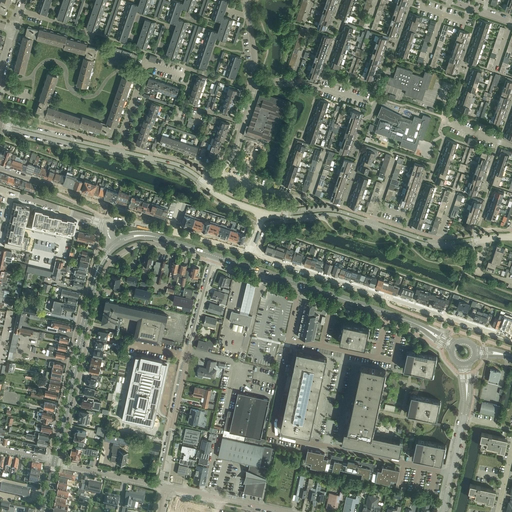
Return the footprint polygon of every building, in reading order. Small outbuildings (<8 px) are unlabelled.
[(0,12),(5,14),(6,10),(7,8),(8,5),(9,3),(10,0),(0,0),(0,2),(0,12)] [(173,0),(172,5),(180,8),(182,8),(184,3),(183,3),(182,3),(181,3),(173,0)] [(40,1),(39,7),(47,9),(48,10),(50,5),(48,4),(40,1)] [(139,6),(149,9),(150,6),(150,4),(142,1),(140,1),(139,6)] [(129,2),(127,7),(135,10),(137,11),(138,5),(129,2)] [(326,2),(324,7),(335,10),(336,7),(334,7),(334,5),(326,2)] [(62,3),(61,8),(62,9),(71,12),(72,7),(72,6),(64,4),(62,3)] [(95,3),(94,8),(95,8),(104,11),(105,6),(97,3),(95,3)] [(184,3),(182,9),(183,9),(186,10),(192,12),(194,7),(185,4),(184,3)] [(217,3),(215,8),(225,12),(227,6),(217,3)] [(138,5),(137,11),(138,11),(138,12),(147,14),(149,9),(139,6),(138,5)] [(172,5),(170,10),(178,13),(180,14),(182,8),(180,8),(172,5)] [(39,7),(37,12),(45,15),(47,15),(48,10),(47,9),(39,7)] [(127,8),(125,13),(133,15),(135,16),(137,11),(135,10),(127,7),(127,8)] [(342,11),(341,13),(350,16),(351,11),(341,7),(340,10),(342,11)] [(61,8),(59,13),(61,14),(69,17),(71,12),(62,9),(61,8)] [(94,8),(92,13),(102,17),(104,11),(95,8),(94,8)] [(215,8),(213,13),(223,17),(225,12),(215,8)] [(395,8),(394,13),(404,17),(405,14),(403,13),(404,11),(395,8)] [(170,10),(168,16),(176,18),(178,19),(179,17),(180,14),(178,13),(170,10)] [(323,12),(321,17),(331,21),(332,18),(330,17),(331,15),(323,12)] [(59,13),(57,19),(59,20),(67,22),(69,17),(61,14),(59,13)] [(92,13),(90,18),(92,19),(100,21),(102,17),(92,13)] [(125,13),(123,18),(132,20),(133,21),(135,16),(133,15),(125,13)] [(213,13),(211,19),(221,22),(223,17),(213,13)] [(339,14),(338,18),(348,21),(350,16),(341,13),(341,15),(339,14)] [(411,19),(419,22),(421,17),(411,13),(409,17),(411,17),(411,19)] [(168,16),(166,21),(175,24),(176,24),(178,19),(176,18),(168,16)] [(224,17),(222,22),(223,23),(231,25),(233,20),(225,17),(224,17)] [(90,18),(88,23),(90,24),(98,27),(100,21),(92,19),(90,18)] [(123,18),(122,23),(130,26),(132,26),(133,21),(132,20),(123,18)] [(145,19),(144,25),(145,25),(154,28),(155,23),(147,20),(145,19)] [(178,19),(177,24),(178,25),(186,28),(188,22),(182,20),(180,20),(178,19)] [(392,19),(390,24),(400,27),(402,24),(400,23),(400,21),(392,19)] [(481,23),(480,26),(488,28),(490,23),(480,19),(479,23),(481,23)] [(222,22),(220,27),(222,28),(230,30),(231,25),(223,23),(222,22)] [(319,22),(317,28),(328,31),(329,28),(327,27),(327,25),(319,22)] [(342,28),(343,28),(342,30),(351,33),(353,28),(355,29),(356,27),(357,27),(344,22),(342,28)] [(88,23),(86,29),(88,29),(96,32),(98,27),(90,24),(88,23)] [(120,28),(128,31),(130,32),(132,26),(130,26),(122,23),(120,28)] [(177,24),(175,29),(177,30),(185,33),(186,28),(178,25),(177,24)] [(408,27),(407,29),(415,32),(417,27),(407,24),(406,27),(408,27)] [(144,25),(142,30),(144,30),(152,33),(154,28),(145,25),(144,25)] [(24,36),(14,71),(23,73),(33,38),(32,38),(33,37),(37,38),(65,46),(64,48),(85,53),(87,53),(85,58),(78,85),(87,88),(94,60),(92,59),(93,58),(93,59),(96,48),(89,46),(88,47),(87,47),(88,44),(67,39),(67,37),(39,29),(39,31),(38,31),(38,30),(28,27),(26,35),(26,37),(24,36)] [(220,27),(219,33),(220,33),(228,36),(230,31),(222,28),(220,27)] [(120,28),(118,33),(126,36),(128,37),(130,32),(128,31),(120,28)] [(175,29),(173,35),(175,35),(183,38),(185,33),(177,30),(175,29)] [(208,29),(206,35),(214,37),(216,38),(218,32),(216,32),(208,29)] [(388,29),(387,34),(397,38),(398,34),(396,33),(397,31),(388,29)] [(142,30),(140,35),(142,36),(150,39),(152,33),(144,30),(142,30)] [(341,32),(339,35),(350,38),(351,33),(342,30),(342,32),(341,32)] [(459,30),(458,35),(466,38),(467,36),(469,37),(470,33),(459,30)] [(477,34),(476,36),(485,38),(486,33),(476,30),(475,33),(477,34)] [(118,33),(116,39),(124,42),(126,42),(128,37),(126,36),(118,33)] [(219,33),(217,38),(218,38),(220,39),(226,41),(228,36),(220,33),(219,33)] [(405,38),(404,40),(412,42),(414,37),(404,34),(403,37),(405,38)] [(140,35),(138,40),(140,41),(148,44),(150,39),(142,36),(140,35)] [(173,35),(171,40),(173,40),(181,43),(183,38),(175,35),(173,35)] [(206,35),(204,39),(213,42),(214,43),(216,38),(214,37),(206,35)] [(323,35),(321,40),(329,43),(330,41),(332,42),(333,38),(323,35)] [(339,39),(339,40),(348,44),(350,38),(339,35),(338,38),(339,39)] [(458,35),(456,40),(466,44),(467,40),(465,40),(466,38),(458,35)] [(378,36),(376,42),(385,44),(385,43),(387,43),(388,40),(378,36)] [(204,39),(203,44),(211,47),(213,48),(214,43),(213,42),(204,39)] [(138,40),(137,46),(138,46),(147,49),(148,44),(140,41),(138,40)] [(171,40),(169,45),(171,46),(179,49),(181,43),(173,40),(171,40)] [(321,40),(319,45),(330,49),(331,45),(329,45),(329,43),(321,40)] [(337,42),(336,45),(346,49),(348,44),(339,40),(338,42),(337,42)] [(474,44),(473,46),(481,49),(483,44),(473,40),(472,43),(474,44)] [(376,42),(374,47),(385,50),(386,47),(384,46),(385,44),(376,42)] [(203,44),(201,50),(208,53),(209,53),(211,54),(213,48),(211,47),(203,44)] [(401,48),(400,50),(409,53),(410,47),(400,44),(399,47),(401,48)] [(169,45),(168,50),(170,51),(178,54),(179,49),(171,46),(169,45)] [(336,49),(335,51),(336,51),(345,54),(346,49),(336,45),(335,48),(336,49)] [(454,45),(452,50),(463,54),(464,51),(462,50),(462,48),(454,45)] [(470,47),(469,50),(479,54),(481,49),(473,46),(472,48),(470,47)] [(115,48),(111,58),(134,66),(137,55),(115,48)] [(168,50),(166,56),(168,56),(176,59),(178,54),(170,51),(168,50)] [(201,50),(199,55),(207,58),(209,59),(211,54),(209,53),(208,53),(201,50)] [(317,50),(316,55),(326,59),(327,56),(325,55),(326,53),(317,50)] [(407,58),(409,53),(400,50),(400,52),(398,51),(397,54),(407,58)] [(470,54),(469,56),(478,59),(479,54),(469,50),(468,53),(470,54)] [(334,52),(333,55),(343,59),(345,54),(336,51),(335,51),(335,53),(334,52)] [(373,52),(371,57),(381,60),(382,57),(380,57),(381,55),(373,52)] [(150,55),(148,60),(155,63),(157,57),(150,55)] [(199,55),(197,60),(204,63),(206,63),(207,64),(209,59),(207,58),(199,55)] [(232,55),(230,60),(238,63),(241,64),(243,58),(240,57),(232,55)] [(333,59),(332,61),(341,64),(343,59),(333,55),(332,59),(333,59)] [(451,56),(449,61),(459,64),(460,61),(458,60),(459,58),(451,56)] [(466,61),(469,62),(476,64),(478,59),(469,56),(469,58),(467,57),(466,61)] [(197,60),(196,66),(204,69),(206,69),(207,64),(206,63),(204,63),(197,60)] [(230,60),(228,65),(237,68),(239,69),(241,64),(238,63),(230,60)] [(314,60),(312,66),(323,69),(324,66),(322,65),(322,63),(314,60)] [(339,69),(341,64),(332,61),(331,63),(330,62),(329,66),(339,69)] [(369,62),(368,67),(378,71),(379,68),(377,67),(378,65),(369,62)] [(228,65),(227,70),(235,73),(237,74),(239,69),(237,68),(228,65)] [(406,90),(405,94),(422,100),(426,89),(427,89),(432,74),(425,71),(423,77),(412,73),(413,71),(397,66),(393,78),(390,76),(387,84),(406,90)] [(455,70),(455,69),(447,66),(445,71),(456,74),(457,71),(455,70)] [(472,72),(471,74),(480,77),(481,71),(471,68),(470,71),(472,72)] [(227,71),(225,76),(233,78),(235,79),(237,74),(235,73),(227,70),(227,71)] [(309,76),(311,77),(310,80),(316,82),(317,79),(319,80),(320,76),(318,75),(319,74),(311,71),(309,76)] [(373,77),(374,75),(366,72),(364,78),(374,81),(376,78),(373,77)] [(40,101),(36,112),(45,115),(45,117),(79,128),(80,126),(100,133),(100,132),(112,136),(115,127),(117,128),(132,80),(124,77),(107,126),(82,118),(81,120),(46,108),(57,77),(48,74),(39,101),(40,101)] [(197,77),(195,83),(203,86),(205,79),(206,80),(207,78),(198,76),(198,77),(197,77)] [(146,87),(152,89),(155,80),(149,78),(146,87)] [(469,82),(468,84),(476,87),(478,82),(468,78),(467,81),(469,82)] [(155,80),(152,89),(155,89),(154,92),(157,93),(158,91),(161,82),(155,80)] [(161,82),(158,91),(164,93),(167,84),(161,82)] [(195,83),(193,89),(201,92),(203,86),(195,83)] [(167,84),(164,93),(170,95),(173,86),(167,84)] [(173,86),(170,95),(176,97),(179,88),(173,86)] [(229,88),(227,94),(236,97),(238,90),(229,88)] [(465,92),(464,94),(473,97),(474,92),(464,88),(463,91),(465,92)] [(193,89),(191,95),(199,98),(201,92),(193,89)] [(260,92),(247,131),(246,135),(251,136),(251,135),(269,141),(276,122),(277,123),(279,116),(284,117),(289,102),(260,92)] [(227,94),(225,100),(234,103),(236,97),(227,94)] [(462,96),(461,99),(471,102),(473,97),(464,94),(464,96),(462,96)] [(192,102),(192,104),(198,106),(199,104),(197,103),(199,98),(191,95),(189,101),(192,102)] [(501,95),(499,100),(509,104),(510,101),(508,100),(509,98),(501,95)] [(318,102),(317,104),(326,107),(328,102),(318,99),(317,102),(318,102)] [(462,101),(461,105),(469,107),(471,102),(461,99),(460,100),(462,101)] [(225,100),(223,106),(232,109),(234,103),(225,100)] [(152,103),(150,109),(158,111),(160,105),(152,103)] [(316,106),(314,109),(325,113),(326,107),(317,104),(317,106),(316,106)] [(377,126),(375,132),(393,138),(402,141),(400,145),(414,149),(416,150),(419,139),(423,140),(430,117),(423,115),(422,118),(414,116),(413,120),(402,116),(387,108),(382,105),(382,106),(378,116),(377,116),(380,117),(379,120),(379,121),(378,123),(377,126)] [(467,113),(469,107),(461,105),(460,107),(458,106),(457,109),(467,113)] [(223,106),(221,112),(230,115),(232,109),(223,106)] [(497,106),(496,111),(506,114),(507,111),(505,110),(506,108),(497,106)] [(150,109),(148,115),(156,117),(158,111),(150,109)] [(314,112),(314,114),(323,118),(325,113),(314,109),(313,112),(314,112)] [(353,111),(351,116),(359,119),(360,117),(362,117),(363,114),(353,111)] [(312,116),(311,119),(321,123),(323,118),(314,114),(313,116),(312,116)] [(148,115),(146,120),(146,121),(152,123),(154,124),(156,117),(148,115)] [(351,116),(349,121),(360,124),(361,121),(359,121),(359,119),(351,116)] [(502,127),(502,124),(504,121),(502,120),(502,119),(494,116),(492,121),(491,123),(502,127)] [(311,123),(310,125),(319,128),(321,123),(311,119),(310,122),(311,123)] [(144,120),(142,126),(150,129),(152,123),(146,121),(146,120),(144,120)] [(221,121),(219,127),(228,130),(230,124),(221,121)] [(349,121),(348,126),(356,129),(357,127),(359,128),(360,124),(349,121)] [(309,126),(308,129),(318,133),(319,128),(310,125),(310,127),(309,126)] [(142,126),(140,132),(148,135),(150,129),(142,126)] [(348,126),(346,131),(356,135),(357,132),(355,131),(356,129),(348,126)] [(219,127),(217,133),(226,136),(228,130),(219,127)] [(307,133),(307,135),(316,138),(318,133),(308,129),(307,133)] [(140,132),(138,138),(146,141),(148,135),(140,132)] [(217,133),(215,139),(222,141),(224,142),(226,136),(217,133)] [(159,143),(166,146),(168,137),(162,135),(159,143)] [(168,137),(166,146),(172,148),(174,139),(175,139),(176,136),(172,135),(171,138),(168,137)] [(304,140),(314,143),(316,138),(307,135),(306,137),(305,137),(304,140)] [(344,136),(342,141),(353,145),(354,142),(352,141),(352,139),(344,136)] [(469,137),(468,142),(467,143),(474,146),(476,140),(469,137)] [(144,147),(146,141),(138,138),(136,144),(144,147)] [(213,138),(211,144),(220,147),(222,141),(215,139),(213,138)] [(174,139),(172,148),(178,150),(180,141),(175,139),(174,139)] [(448,144),(447,146),(455,148),(457,143),(447,139),(446,143),(448,144)] [(180,141),(178,150),(183,152),(186,143),(180,141)] [(342,141),(341,147),(349,149),(350,147),(352,148),(353,145),(342,141)] [(295,146),(295,148),(304,151),(306,146),(296,142),(294,146),(295,146)] [(186,143),(183,152),(189,154),(192,145),(186,143)] [(211,144),(209,150),(218,153),(220,147),(211,144)] [(192,145),(189,154),(195,156),(198,147),(192,145)] [(365,155),(373,157),(375,158),(378,151),(365,146),(364,152),(365,153),(365,155)] [(341,147),(339,152),(349,155),(350,152),(348,151),(349,149),(341,147)] [(293,149),(292,153),(302,156),(304,151),(295,148),(294,150),(293,149)] [(500,155),(499,157),(507,160),(509,155),(511,155),(511,153),(511,152),(500,148),(498,155),(500,155)] [(207,149),(205,155),(216,159),(218,153),(209,150),(207,149)] [(4,154),(0,164),(5,165),(9,154),(9,152),(5,150),(4,154)] [(444,154),(444,156),(452,159),(454,153),(443,150),(442,153),(444,154)] [(482,151),(480,157),(488,160),(489,158),(491,158),(492,155),(482,151)] [(292,156),(291,158),(300,161),(302,156),(292,153),(291,156),(292,156)] [(12,159),(9,167),(21,171),(21,170),(24,159),(23,159),(23,160),(22,159),(21,162),(15,160),(16,155),(13,154),(12,159)] [(480,157),(478,162),(489,165),(490,162),(488,161),(488,160),(480,157)] [(289,160),(288,163),(299,166),(300,161),(291,158),(290,160),(289,160)] [(344,159),(342,164),(351,167),(351,165),(353,166),(355,162),(344,159)] [(362,163),(361,165),(370,168),(371,163),(361,159),(360,162),(362,163)] [(441,164),(440,166),(448,169),(450,164),(440,160),(439,163),(441,164)] [(496,166),(495,168),(504,170),(505,165),(495,162),(494,165),(496,166)] [(27,165),(25,172),(32,174),(34,166),(27,163),(27,165)] [(288,166),(288,168),(297,171),(299,166),(288,163),(287,166),(288,166)] [(415,163),(413,168),(421,171),(422,169),(424,170),(425,166),(415,163)] [(342,164),(341,169),(351,173),(352,170),(350,169),(351,167),(342,164)] [(368,173),(370,168),(361,165),(361,167),(359,166),(358,170),(368,173)] [(34,166),(32,174),(38,176),(40,168),(41,168),(39,167),(34,166)] [(45,169),(42,178),(47,179),(50,170),(51,167),(49,166),(47,170),(45,169)] [(409,172),(411,173),(421,177),(423,174),(421,173),(421,171),(413,168),(411,167),(409,172)] [(477,167),(475,172),(485,176),(486,172),(484,172),(485,170),(477,167)] [(286,170),(285,173),(295,177),(297,171),(288,168),(287,170),(286,170)] [(65,176),(62,184),(67,186),(72,173),(69,173),(70,172),(67,171),(66,174),(65,176)] [(437,174),(437,176),(445,179),(447,174),(436,171),(435,174),(437,174)] [(493,176),(492,178),(500,181),(502,175),(492,172),(491,175),(493,176)] [(72,173),(67,186),(72,188),(76,177),(73,176),(74,174),(72,173)] [(285,177),(284,179),(293,182),(295,177),(285,173),(284,176),(285,177)] [(60,174),(57,182),(62,184),(65,176),(60,174)] [(339,174),(337,179),(348,183),(349,180),(347,179),(347,177),(339,174)] [(359,179),(358,181),(367,184),(368,178),(358,175),(357,178),(359,179)] [(434,177),(433,181),(443,184),(445,179),(437,176),(436,178),(434,177)] [(79,190),(79,188),(81,183),(83,178),(80,177),(79,180),(76,180),(73,188),(79,190)] [(473,177),(471,182),(482,186),(483,183),(481,182),(481,180),(473,177)] [(409,178),(408,183),(418,187),(419,184),(417,183),(418,181),(409,178)] [(489,179),(488,182),(498,186),(500,181),(492,178),(491,180),(489,179)] [(281,184),(291,187),(293,182),(284,179),(284,181),(283,180),(281,184)] [(337,179),(336,185),(344,187),(344,186),(346,186),(348,183),(337,179)] [(81,183),(79,188),(82,189),(81,191),(87,193),(90,182),(84,180),(83,183),(81,183)] [(90,182),(87,193),(92,195),(96,184),(90,182)] [(93,195),(98,196),(101,184),(99,183),(99,184),(100,185),(99,186),(96,185),(93,195)] [(425,187),(425,189),(433,192),(435,187),(424,183),(423,187),(425,187)] [(336,185),(334,190),(344,193),(345,190),(343,189),(344,187),(336,185)] [(355,189),(355,191),(363,194),(365,189),(355,185),(353,189),(355,189)] [(468,187),(466,192),(478,196),(479,193),(477,192),(478,190),(470,187),(468,187)] [(103,198),(109,200),(113,190),(107,188),(103,198)] [(404,194),(415,197),(416,194),(414,193),(414,191),(406,189),(404,188),(402,193),(404,194)] [(113,190),(109,200),(115,202),(118,191),(113,190)] [(493,192),(492,195),(502,198),(504,193),(494,190),(494,192),(493,192)] [(118,191),(115,202),(125,205),(126,203),(127,204),(128,201),(129,201),(131,195),(129,194),(129,195),(118,191)] [(352,192),(351,196),(361,199),(363,194),(355,191),(354,193),(352,192)] [(422,197),(421,199),(429,202),(431,197),(421,194),(420,197),(422,197)] [(332,195),(330,200),(341,204),(342,200),(340,200),(340,198),(332,195)] [(492,198),(491,200),(500,203),(502,198),(492,195),(491,198),(492,198)] [(352,199),(351,201),(360,204),(361,199),(351,196),(350,199),(352,199)] [(473,200),(471,205),(480,208),(480,206),(482,207),(484,201),(471,196),(470,199),(473,200)] [(410,204),(411,202),(403,199),(401,204),(411,208),(412,204),(410,204)] [(489,202),(488,205),(498,209),(500,203),(491,200),(490,202),(489,202)] [(347,206),(358,210),(360,204),(351,201),(351,203),(349,203),(347,206)] [(13,202),(4,246),(25,250),(28,238),(23,236),(30,206),(13,202)] [(418,208),(418,210),(426,212),(428,207),(417,204),(416,207),(418,208)] [(471,205),(470,210),(480,214),(481,210),(479,210),(480,208),(471,205)] [(488,209),(487,211),(488,211),(497,214),(498,209),(488,205),(487,208),(488,209)] [(35,209),(31,224),(35,224),(35,226),(42,227),(42,226),(48,227),(48,228),(54,230),(55,229),(61,230),(61,231),(67,233),(68,232),(74,233),(77,221),(54,215),(53,216),(48,215),(48,213),(42,212),(42,211),(35,209)] [(415,211),(414,214),(424,218),(426,212),(418,210),(417,212),(415,211)] [(486,212),(484,219),(491,221),(492,218),(495,219),(497,214),(488,211),(487,211),(487,212),(486,212)] [(415,218),(414,220),(423,223),(424,218),(414,214),(413,217),(415,218)] [(463,220),(466,221),(476,224),(478,221),(476,220),(476,218),(468,215),(465,214),(463,220)] [(412,221),(410,227),(422,231),(423,228),(421,228),(423,223),(414,220),(414,222),(412,221)] [(205,222),(202,230),(207,232),(207,231),(208,231),(210,223),(210,224),(205,222)] [(220,226),(217,235),(223,236),(226,228),(220,226)] [(230,229),(228,238),(233,240),(236,231),(230,229)] [(93,244),(95,236),(78,232),(79,231),(75,230),(74,235),(78,236),(77,240),(93,244)] [(241,233),(238,241),(243,243),(246,234),(241,233)] [(268,243),(265,252),(274,255),(277,246),(268,243)] [(290,249),(290,248),(291,245),(289,244),(288,249),(288,248),(284,259),(291,261),(294,252),(293,252),(293,250),(290,249)] [(277,246),(274,255),(283,258),(286,249),(277,246)] [(295,251),(292,261),(301,264),(304,254),(295,251)] [(0,258),(10,261),(11,261),(12,256),(0,253),(0,258)] [(80,258),(79,261),(88,263),(89,258),(86,257),(86,256),(79,254),(78,258),(80,258)] [(145,256),(144,261),(142,262),(143,263),(142,269),(149,270),(150,267),(151,267),(151,264),(152,264),(153,260),(152,260),(153,258),(149,257),(149,256),(147,255),(146,256),(145,256)] [(304,265),(309,267),(313,258),(307,256),(304,265)] [(154,272),(156,273),(159,274),(159,276),(156,276),(153,275),(152,280),(155,281),(158,282),(157,283),(161,284),(161,282),(164,283),(165,278),(163,278),(162,277),(163,275),(166,275),(167,271),(168,271),(169,268),(168,267),(169,264),(167,263),(167,261),(161,259),(161,260),(162,260),(162,262),(156,261),(155,264),(154,264),(154,267),(155,268),(154,272)] [(88,263),(79,261),(76,260),(75,266),(78,267),(87,269),(88,263)] [(317,260),(314,269),(322,271),(323,268),(321,267),(322,263),(323,263),(324,262),(317,260)] [(329,260),(328,261),(327,261),(326,262),(324,267),(325,268),(324,272),(330,274),(333,264),(333,261),(329,260)] [(174,262),(173,262),(171,272),(174,272),(173,277),(174,277),(174,280),(177,281),(178,274),(178,273),(177,273),(179,264),(176,263),(176,262),(174,262)] [(185,275),(187,265),(183,264),(182,264),(181,264),(180,264),(179,272),(183,273),(182,274),(185,275)] [(335,266),(332,274),(338,276),(341,267),(342,268),(342,265),(339,264),(339,267),(335,266)] [(352,271),(349,279),(355,281),(357,272),(356,272),(356,269),(355,269),(356,266),(354,265),(352,271)] [(54,267),(51,278),(58,280),(60,272),(61,268),(54,267)] [(196,267),(194,267),(193,267),(192,267),(191,272),(189,272),(189,275),(190,275),(190,276),(193,277),(193,280),(197,281),(199,275),(198,274),(199,268),(196,268),(196,267)] [(338,277),(344,278),(347,270),(341,268),(338,277)] [(357,272),(355,281),(359,282),(362,274),(363,271),(360,270),(358,269),(357,272)] [(347,270),(344,278),(349,280),(349,279),(352,271),(347,270)] [(366,275),(364,284),(369,286),(372,275),(373,272),(371,272),(369,276),(366,275)] [(83,281),(85,276),(73,273),(73,276),(71,276),(71,278),(83,281)] [(137,284),(138,278),(128,275),(126,281),(137,284)] [(218,283),(225,286),(225,287),(226,288),(227,286),(228,287),(231,279),(221,275),(218,283)] [(372,275),(369,286),(374,287),(377,278),(374,277),(375,276),(372,275)] [(114,290),(118,291),(119,287),(121,278),(111,276),(109,284),(115,286),(114,290)] [(73,282),(73,286),(82,288),(83,282),(65,278),(64,281),(70,283),(70,281),(73,282)] [(379,278),(375,288),(381,290),(384,281),(384,280),(379,278)] [(389,282),(386,292),(391,293),(394,285),(392,284),(392,283),(393,279),(391,278),(390,282),(389,282)] [(384,281),(381,290),(386,292),(389,282),(388,282),(388,283),(384,281)] [(247,282),(240,313),(248,315),(256,284),(247,282)] [(43,290),(45,291),(55,293),(56,287),(50,286),(50,285),(44,283),(43,290)] [(394,285),(391,293),(397,295),(399,287),(396,286),(397,285),(396,284),(395,284),(394,284),(394,285)] [(134,297),(134,298),(136,298),(136,297),(145,299),(144,304),(147,305),(148,300),(149,300),(151,291),(136,288),(136,289),(134,297)] [(175,295),(173,302),(184,305),(182,310),(186,311),(190,312),(192,307),(194,299),(191,299),(192,293),(193,290),(185,288),(183,295),(186,295),(186,297),(175,295)] [(61,295),(68,296),(77,299),(78,293),(62,289),(61,295)] [(411,300),(414,292),(403,289),(401,297),(411,300)] [(416,301),(422,303),(425,293),(420,291),(420,290),(417,289),(415,295),(418,296),(416,301)] [(212,298),(222,301),(221,303),(226,304),(228,294),(225,293),(224,294),(215,290),(212,298)] [(425,293),(422,303),(427,304),(428,299),(431,300),(433,294),(430,293),(430,295),(425,293)] [(432,306),(438,308),(441,298),(436,297),(436,295),(433,294),(431,300),(434,301),(432,306)] [(441,298),(438,308),(443,310),(445,305),(447,305),(449,300),(446,299),(446,300),(441,298)] [(53,300),(51,311),(60,314),(62,308),(74,311),(75,305),(58,301),(53,300)] [(460,301),(459,301),(457,308),(467,311),(469,304),(464,302),(464,301),(460,300),(460,301)] [(104,312),(102,323),(115,326),(118,314),(138,319),(134,337),(161,343),(161,342),(174,345),(174,342),(162,339),(165,324),(166,324),(168,315),(119,304),(119,303),(106,301),(104,312)] [(313,340),(316,326),(319,326),(320,321),(318,321),(319,315),(314,314),(316,305),(306,302),(298,337),(313,340)] [(220,315),(222,309),(224,310),(225,308),(226,305),(220,303),(219,306),(210,303),(208,311),(220,315)] [(473,319),(479,321),(481,315),(475,313),(477,309),(474,308),(472,313),(475,315),(473,319)] [(232,311),(229,321),(250,326),(252,316),(248,315),(240,313),(232,311)] [(481,315),(479,321),(486,323),(487,319),(490,320),(492,314),(489,313),(487,317),(481,315)] [(499,325),(501,325),(502,322),(504,316),(504,314),(500,313),(498,319),(495,318),(492,326),(498,328),(499,325)] [(217,319),(206,316),(204,325),(214,328),(217,319)] [(47,326),(47,330),(56,332),(57,328),(62,329),(63,330),(64,330),(65,329),(70,330),(72,324),(52,320),(51,326),(47,326)] [(364,347),(368,328),(343,323),(339,341),(364,347)] [(9,350),(9,351),(13,352),(15,353),(19,334),(32,336),(32,337),(38,338),(39,331),(35,330),(33,330),(21,327),(19,327),(15,326),(14,326),(13,332),(9,350)] [(97,338),(107,340),(108,336),(112,337),(113,332),(110,331),(110,333),(109,333),(99,330),(98,334),(97,335),(97,336),(98,337),(97,338)] [(213,349),(213,346),(216,347),(218,343),(214,342),(210,341),(209,342),(206,341),(206,342),(199,340),(197,348),(208,351),(208,348),(213,349)] [(95,348),(104,350),(105,350),(107,343),(103,342),(103,343),(96,341),(96,344),(95,344),(95,346),(95,347),(95,348)] [(56,343),(55,349),(66,351),(67,345),(56,343)] [(45,355),(48,356),(64,359),(65,357),(66,357),(66,355),(65,354),(66,353),(53,351),(49,350),(48,350),(47,349),(45,355)] [(98,350),(97,351),(94,350),(94,352),(93,353),(92,355),(93,356),(93,357),(102,359),(104,351),(98,350)] [(310,436),(327,358),(323,357),(297,351),(296,354),(288,394),(285,394),(284,393),(283,392),(278,415),(279,415),(279,414),(281,415),(283,415),(280,430),(310,436)] [(433,371),(436,357),(411,352),(407,351),(404,365),(403,370),(409,371),(424,374),(429,375),(432,376),(433,371)] [(123,418),(122,419),(153,426),(154,425),(160,394),(164,377),(165,375),(167,363),(162,362),(163,360),(142,356),(141,358),(136,357),(135,361),(133,371),(132,376),(132,377),(123,418)] [(92,358),(91,365),(100,367),(101,366),(102,361),(105,362),(105,360),(102,359),(102,360),(92,358)] [(52,367),(51,370),(55,371),(62,372),(62,368),(64,367),(64,365),(63,364),(53,362),(49,361),(48,366),(52,367)] [(199,367),(198,375),(198,377),(203,378),(203,376),(215,378),(217,370),(213,369),(213,367),(216,367),(217,363),(208,361),(206,368),(199,367)] [(378,407),(386,370),(361,365),(353,404),(351,403),(350,410),(352,410),(347,432),(345,443),(400,455),(403,439),(400,439),(400,441),(372,435),(376,416),(378,416),(378,414),(379,411),(379,409),(378,409),(378,407)] [(89,372),(99,375),(100,368),(90,366),(89,372)] [(488,381),(488,383),(491,384),(492,380),(492,382),(498,383),(498,381),(501,372),(500,372),(499,371),(498,371),(496,371),(494,370),(493,370),(493,369),(492,369),(491,370),(488,381)] [(60,381),(62,372),(55,371),(51,370),(50,376),(49,376),(49,379),(60,381)] [(88,377),(87,380),(86,380),(86,383),(87,384),(86,384),(96,386),(97,381),(100,382),(101,377),(92,375),(91,378),(88,377)] [(60,382),(45,379),(44,379),(43,384),(48,385),(48,389),(58,391),(60,382)] [(195,387),(193,395),(205,398),(203,403),(202,406),(208,408),(213,409),(214,404),(209,403),(211,390),(206,389),(204,389),(195,387)] [(84,394),(94,397),(95,392),(100,393),(100,391),(97,390),(97,391),(95,390),(86,388),(84,394)] [(58,393),(45,390),(44,396),(56,398),(58,393)] [(224,431),(218,457),(250,464),(249,471),(248,470),(247,476),(246,481),(244,493),(262,497),(265,484),(266,481),(267,476),(273,448),(264,446),(265,446),(264,446),(263,446),(264,443),(266,443),(266,441),(266,440),(265,439),(261,438),(270,399),(238,392),(234,412),(232,417),(227,416),(224,428),(224,430),(224,431)] [(440,401),(426,398),(411,395),(408,408),(407,414),(413,415),(436,420),(440,401)] [(81,406),(87,407),(89,409),(90,408),(99,410),(100,409),(101,402),(94,401),(94,399),(88,397),(88,400),(83,399),(82,402),(81,402),(81,404),(82,405),(81,406)] [(55,403),(44,401),(44,404),(41,404),(40,406),(41,406),(41,407),(43,408),(47,409),(46,412),(52,414),(54,407),(55,407),(55,405),(54,404),(55,403)] [(480,412),(497,416),(500,406),(482,402),(480,412)] [(191,408),(188,422),(198,424),(199,422),(203,423),(205,413),(201,412),(201,410),(191,408)] [(78,422),(87,423),(89,424),(90,418),(88,418),(89,413),(92,414),(93,411),(87,410),(87,412),(80,411),(78,422)] [(36,415),(38,415),(37,419),(42,421),(42,422),(48,423),(49,420),(52,421),(53,414),(43,412),(42,412),(39,411),(37,411),(36,415)] [(39,430),(40,431),(50,433),(51,427),(36,423),(36,426),(40,427),(39,430)] [(187,432),(185,442),(194,444),(195,443),(198,443),(200,431),(186,428),(185,431),(187,432)] [(74,436),(74,438),(74,439),(74,440),(79,441),(78,445),(83,446),(84,442),(85,442),(85,441),(86,435),(87,431),(83,431),(82,431),(77,430),(76,432),(75,435),(74,436)] [(197,465),(194,480),(193,481),(206,484),(207,476),(205,476),(207,467),(206,467),(206,465),(207,465),(210,453),(209,453),(212,442),(211,442),(213,432),(212,432),(210,432),(210,435),(208,441),(203,440),(200,451),(201,451),(198,463),(200,464),(199,465),(197,465)] [(479,446),(480,446),(504,452),(507,439),(482,433),(479,446)] [(131,439),(130,439),(106,434),(104,440),(114,442),(112,451),(113,453),(111,460),(118,462),(118,463),(121,463),(122,464),(124,465),(125,464),(127,457),(128,457),(128,454),(128,453),(120,451),(119,451),(121,443),(130,445),(131,439)] [(47,446),(49,440),(26,436),(26,438),(32,439),(32,440),(37,441),(36,443),(47,446)] [(446,445),(416,439),(414,452),(412,458),(419,459),(441,464),(446,445)] [(35,446),(34,451),(45,453),(45,452),(46,452),(47,449),(46,448),(38,446),(39,445),(27,443),(27,445),(35,446)] [(71,451),(70,454),(71,455),(72,455),(72,458),(79,460),(80,457),(81,453),(91,455),(97,456),(98,450),(93,449),(87,448),(86,449),(82,448),(76,446),(75,449),(72,448),(72,450),(71,451)] [(180,458),(179,462),(184,463),(186,464),(189,465),(194,466),(195,461),(196,460),(189,459),(190,454),(194,455),(196,449),(187,447),(183,446),(182,452),(185,453),(183,459),(180,458)] [(308,449),(305,461),(311,462),(310,467),(339,473),(340,469),(362,473),(361,478),(390,484),(391,479),(397,481),(400,469),(383,465),(382,470),(375,468),(376,464),(332,454),(331,459),(324,458),(325,453),(322,452),(310,450),(308,449)] [(42,466),(28,463),(27,467),(32,468),(31,471),(41,473),(41,472),(42,471),(42,470),(41,469),(42,466)] [(183,478),(189,480),(192,468),(188,467),(189,467),(179,465),(177,474),(184,475),(183,478)] [(31,471),(30,478),(39,480),(41,473),(31,471)] [(60,475),(59,480),(74,483),(75,478),(60,475)] [(299,496),(305,497),(307,490),(302,489),(305,476),(301,475),(295,501),(298,502),(299,496)] [(25,480),(25,483),(38,486),(39,483),(40,481),(39,480),(30,478),(29,480),(25,480)] [(307,490),(305,497),(304,503),(307,504),(308,498),(314,499),(315,492),(316,489),(312,488),(313,479),(309,478),(307,490)] [(314,499),(312,505),(316,506),(317,500),(323,501),(324,495),(324,496),(325,495),(324,495),(325,491),(321,490),(323,480),(318,479),(316,489),(315,492),(314,499)] [(86,486),(84,491),(84,492),(88,493),(88,489),(94,491),(93,493),(99,495),(100,492),(102,485),(90,482),(89,485),(86,484),(86,486)] [(2,484),(0,491),(0,492),(28,499),(30,490),(2,484)] [(467,498),(468,498),(493,504),(495,491),(470,485),(467,498)] [(58,492),(57,498),(67,500),(66,501),(69,502),(69,501),(72,501),(72,500),(71,500),(71,498),(68,498),(69,495),(58,492)] [(125,501),(124,507),(131,509),(132,503),(142,505),(144,496),(127,492),(125,501)] [(330,493),(327,504),(326,508),(337,510),(339,499),(342,500),(344,492),(340,492),(340,495),(330,493)] [(358,503),(360,496),(357,495),(356,499),(346,497),(343,511),(346,511),(353,511),(355,502),(358,503)] [(362,511),(369,511),(373,497),(368,496),(366,506),(364,506),(362,511)] [(104,504),(104,506),(105,506),(106,506),(106,507),(105,510),(110,511),(110,508),(110,507),(113,507),(115,508),(117,508),(119,500),(106,497),(104,504)] [(373,497),(369,511),(377,511),(378,510),(380,510),(381,506),(378,505),(379,498),(373,497)] [(170,511),(169,511),(207,511),(209,507),(178,501),(176,511),(170,511)] [(0,509),(8,511),(10,505),(2,503),(0,509)]
